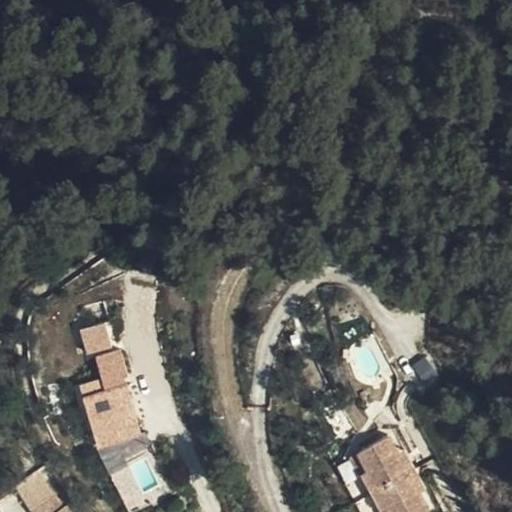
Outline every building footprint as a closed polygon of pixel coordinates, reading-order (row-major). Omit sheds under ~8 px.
[(52,331),(71,332),(73,312),(54,310),(52,331)] [(87,356),(113,347),(105,322),(78,330),(87,356)] [(70,348),(71,332),(52,331),(50,347),(70,348)] [(424,360),(430,354),(420,343),(414,349),(424,360)] [(112,444),(156,430),(140,380),(119,387),(116,375),(93,382),(112,444)] [(361,458),(369,482),(361,489),(376,511),(391,511),(393,511),(394,511),(428,511),(419,498),(392,460),(381,445),(361,458)] [(398,455),(392,460),(419,498),(424,494),(398,455)] [(369,482),(361,458),(347,469),(361,489),(369,482)] [(30,511),(51,511),(63,504),(39,469),(13,487),(30,511)]
